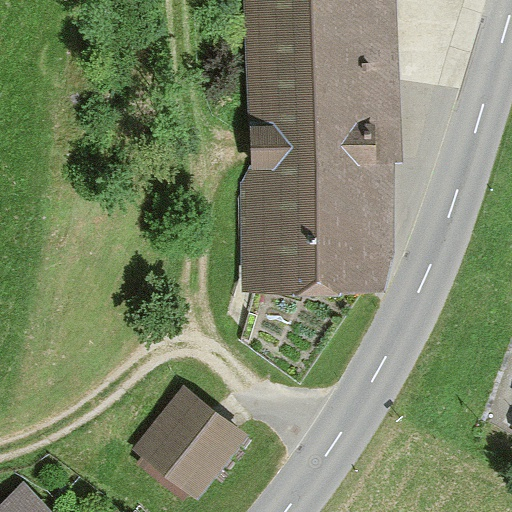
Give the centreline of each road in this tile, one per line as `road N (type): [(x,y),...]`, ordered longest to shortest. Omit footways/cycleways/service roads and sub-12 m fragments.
road 1 (tertiary): [(511,16),(422,288),(335,447),(286,511)]
road 2 (track): [(0,452),(77,417),(129,373),(172,351),(203,349),(335,447)]
road 3 (track): [(203,349),(192,285),(201,176),(178,0)]
